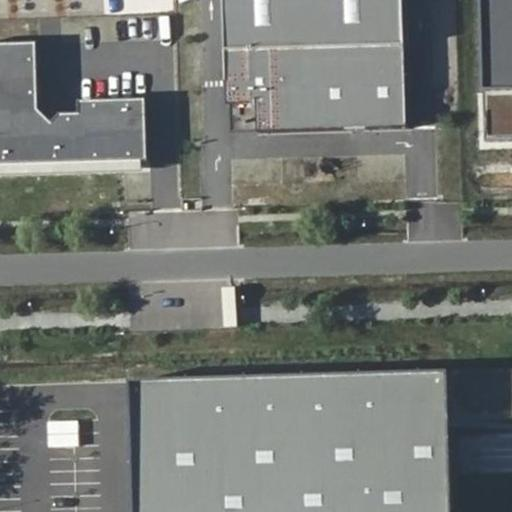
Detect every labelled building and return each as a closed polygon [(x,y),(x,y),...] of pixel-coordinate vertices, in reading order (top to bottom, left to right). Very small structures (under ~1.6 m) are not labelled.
[(410,0),(229,0),(232,101),(234,101),(262,101),(263,128),(263,130),(415,125),(410,0)] [(511,0),(484,0),(486,135),(511,135),(511,0)] [(41,40),(0,41),(0,165),(156,160),(154,95),(42,98),(41,40)] [(262,101),(234,101),(235,129),(263,128),(262,101)] [(461,511),(456,369),(137,381),(141,511),(461,511)]
